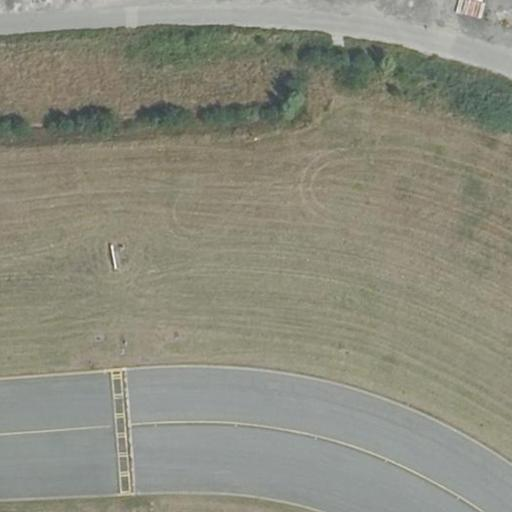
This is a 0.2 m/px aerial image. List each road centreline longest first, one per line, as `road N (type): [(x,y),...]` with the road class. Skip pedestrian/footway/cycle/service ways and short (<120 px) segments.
road 1 (track): [(511,43),(443,15),(284,0)]
road 2 (track): [(120,0),(0,5)]
